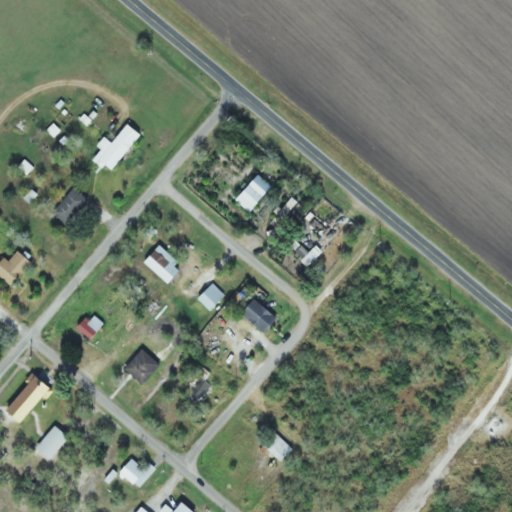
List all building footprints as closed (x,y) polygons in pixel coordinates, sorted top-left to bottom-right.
[(105,173),(136,135),(123,124),(107,143),(100,137),(93,146),(97,149),(89,160),(105,173)] [(231,200),(245,212),(258,197),(245,185),(231,200)] [(63,225),(84,201),(70,187),(48,211),(63,225)] [(271,225),(294,205),(288,198),(265,218),(271,225)] [(28,269),(15,250),(0,259),(0,284),(2,287),(28,269)] [(222,295),(209,282),(193,299),(206,311),(222,295)] [(237,312),(257,333),(271,319),(251,298),(237,312)] [(238,362),(243,357),(221,336),(216,342),(238,362)] [(121,369),(137,385),(156,367),(140,350),(121,369)] [(45,388),(30,375),(0,409),(0,412),(14,424),(45,388)] [(209,388),(197,379),(186,394),(197,403),(209,388)] [(180,415),(168,403),(153,418),(166,430),(180,415)] [(45,461),(65,440),(51,427),(32,448),(45,461)] [(257,444),(277,463),(290,450),(270,431),(257,444)] [(117,474),(133,484),(141,470),(125,461),(117,474)] [(187,511),(176,502),(167,511),(187,511)]
